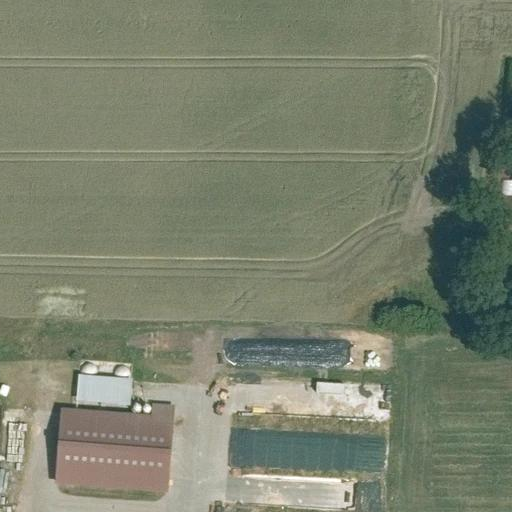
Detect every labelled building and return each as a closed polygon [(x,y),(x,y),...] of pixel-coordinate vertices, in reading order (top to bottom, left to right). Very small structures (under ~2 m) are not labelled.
[(511,196),(504,196),(503,218),(511,218),(511,196)] [(511,240),(497,239),(493,293),(511,294),(511,240)] [(384,421),(384,390),(293,388),(292,419),(384,421)] [(168,417),(59,407),(53,480),(162,490),(168,417)] [(510,429),(454,429),(455,454),(510,453),(510,429)]
